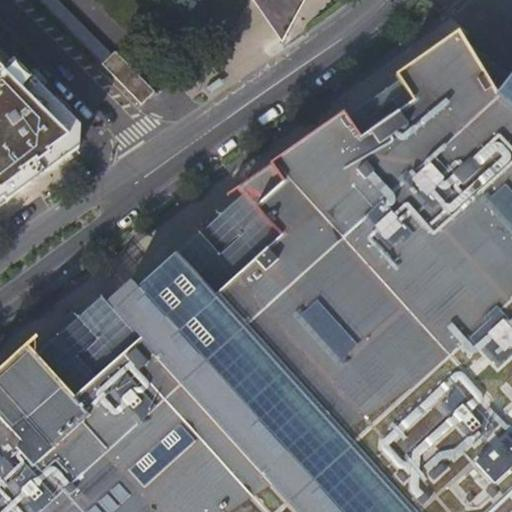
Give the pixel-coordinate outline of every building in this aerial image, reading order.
[(251,0),(286,49),(309,0),(251,0)] [(0,207),(82,147),(83,128),(16,62),(13,65),(0,51),(0,207)] [(0,511),(511,511),(511,108),(497,99),(473,70),(458,51),(417,85),(435,106),(358,169),(343,150),(280,201),(314,243),(251,294),(211,326),(173,279),(128,315),(151,343),(118,370),(95,389),(73,406),(37,362),(35,358),(31,361),(23,351),(0,370),(0,511)] [(511,89),(458,51),(473,70),(497,99),(511,108),(511,89)] [(130,66),(116,81),(140,105),(155,91),(130,66)] [(399,82),(345,121),(360,143),(414,103),(399,82)] [(101,299),(35,360),(36,362),(73,407),(95,390),(120,370),(152,344),(128,314),(101,299)]
